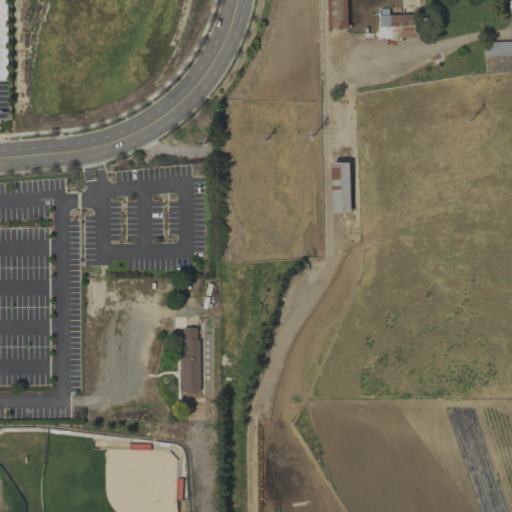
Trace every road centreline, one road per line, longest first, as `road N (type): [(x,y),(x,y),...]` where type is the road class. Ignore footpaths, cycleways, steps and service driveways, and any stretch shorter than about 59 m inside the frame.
road 1 (secondary): [(0,164),(93,155),(164,123),(219,64),(244,0)]
road 2 (secondary): [(228,0),(209,52),(150,116),(90,140),(0,150)]
